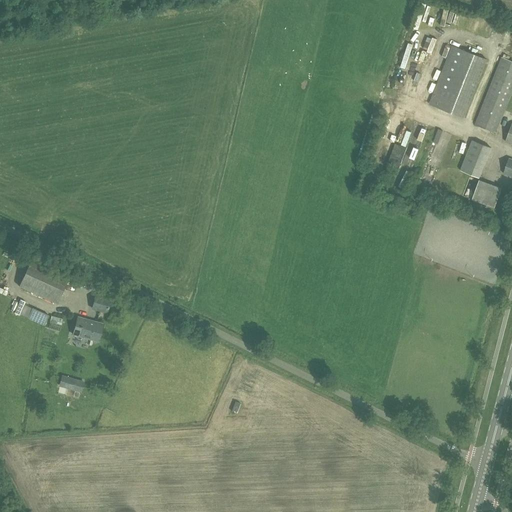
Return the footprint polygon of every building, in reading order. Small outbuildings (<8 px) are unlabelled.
[(464,118),(487,59),(453,46),(430,104),(464,118)] [(496,133),(511,93),(511,61),(501,57),(475,124),(496,133)] [(378,135),(374,146),(383,149),(387,139),(378,135)] [(480,178),(491,148),(472,140),(460,170),(480,178)] [(450,158),(456,143),(451,141),(445,156),(450,158)] [(511,176),(511,159),(509,158),(503,173),(511,176)] [(479,181),(473,200),(495,208),(502,189),(479,181)] [(57,304),(70,276),(31,259),(19,286),(57,304)] [(106,315),(110,301),(95,297),(92,311),(106,315)] [(25,302),(20,300),(14,313),(19,316),(25,302)] [(43,322),(47,312),(29,305),(25,315),(43,322)] [(61,325),(63,319),(51,315),(49,322),(61,325)] [(98,341),(103,324),(77,317),(73,334),(98,341)] [(84,381),(73,378),(70,389),(81,393),(84,381)] [(236,414),(240,404),(235,402),(231,412),(236,414)]
